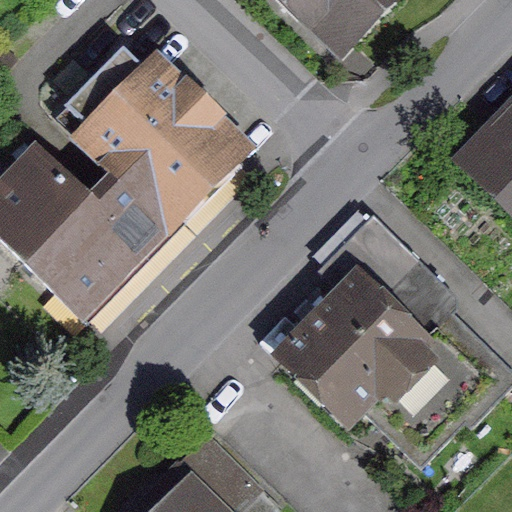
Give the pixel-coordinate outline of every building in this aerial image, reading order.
[(306,0),(348,41),(388,0),(306,0)] [(0,176),(0,244),(77,321),(253,145),(157,50),(72,136),(110,174),(91,193),(37,139),(0,176)] [(511,94),(450,158),(511,218),(511,94)] [(287,359),(349,420),(359,410),(421,471),(466,426),(471,431),(511,389),(511,386),(472,348),(453,367),(426,341),(455,312),(455,303),(377,228),(328,278),(348,297),(287,359)] [(138,511),(232,511),(256,488),(207,441),(138,511)]
